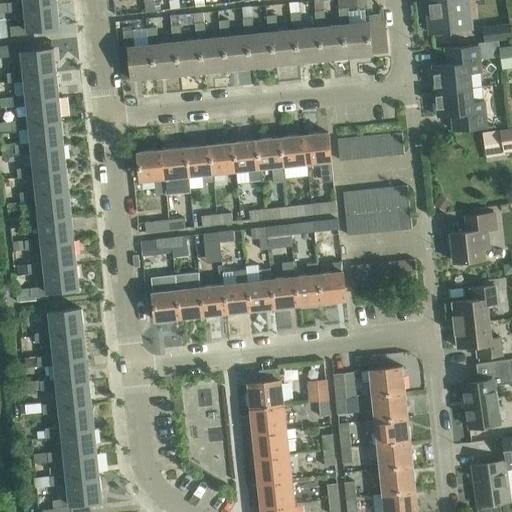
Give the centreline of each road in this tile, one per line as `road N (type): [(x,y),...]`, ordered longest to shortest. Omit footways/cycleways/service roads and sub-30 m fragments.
road 1 (residential): [(105,121),(387,89),(401,67),(394,0)]
road 2 (residential): [(132,370),(423,340)]
road 3 (residential): [(132,370),(105,121)]
road 4 (residential): [(448,511),(433,360),(423,340)]
road 5 (residential): [(188,511),(157,489),(144,467),(132,370)]
road 6 (residential): [(105,121),(94,0)]
